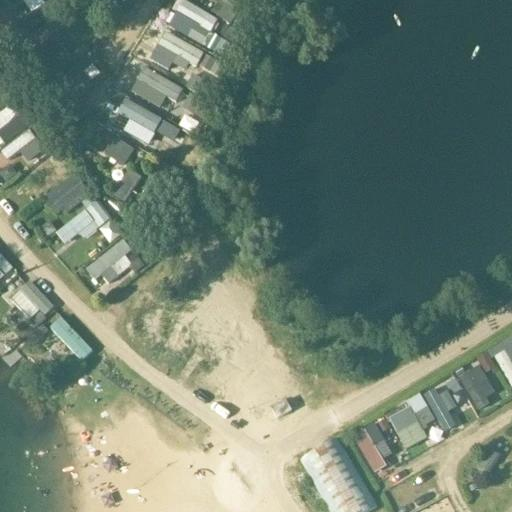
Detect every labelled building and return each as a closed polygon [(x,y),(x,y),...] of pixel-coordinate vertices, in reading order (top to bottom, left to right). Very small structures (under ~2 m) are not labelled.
[(25,0),(23,2),(32,13),(45,4),(41,0),(25,0)] [(213,32),(219,20),(181,2),(176,13),(213,32)] [(204,45),(210,31),(174,15),(168,29),(204,45)] [(163,34),(150,61),(168,70),(171,65),(188,73),(199,52),(163,34)] [(64,107),(92,84),(77,67),(50,90),(64,107)] [(160,107),(165,97),(175,101),(181,87),(142,70),(131,95),(160,107)] [(158,147),(170,124),(132,106),(121,129),(158,147)] [(6,110),(0,114),(0,140),(4,146),(22,132),(6,110)] [(16,173),(6,163),(19,151),(29,163),(45,149),(26,129),(0,153),(0,177),(5,183),(16,173)] [(114,138),(105,157),(124,166),(133,147),(114,138)] [(20,180),(40,201),(70,173),(50,152),(20,180)] [(42,201),(58,219),(89,192),(72,174),(42,201)] [(129,175),(112,192),(122,202),(139,186),(129,175)] [(67,248),(110,220),(99,204),(56,231),(67,248)] [(99,229),(110,243),(121,235),(111,220),(99,229)] [(124,240),(87,267),(102,288),(132,267),(123,256),(131,250),(124,240)] [(0,280),(13,268),(0,253),(0,280)] [(29,320),(39,310),(46,316),(55,308),(30,281),(10,300),(29,320)] [(60,318),(49,328),(82,362),(93,351),(60,318)] [(511,336),(489,351),(511,387),(511,336)] [(296,403),(318,387),(304,368),(295,374),(281,355),(268,365),(296,403)] [(435,388),(422,395),(444,433),(456,426),(447,411),(468,400),(475,411),(497,398),(483,373),(493,368),(489,361),(436,390),(435,388)] [(427,440),(418,420),(430,415),(422,398),(387,414),(404,450),(427,440)] [(353,435),(373,472),(395,459),(374,423),(353,435)] [(333,511),(371,511),(376,510),(360,474),(354,477),(338,440),(286,463),(296,487),(317,477),(333,511)] [(498,469),(501,453),(487,451),(485,467),(498,469)] [(450,511),(445,500),(419,511),(450,511)]
